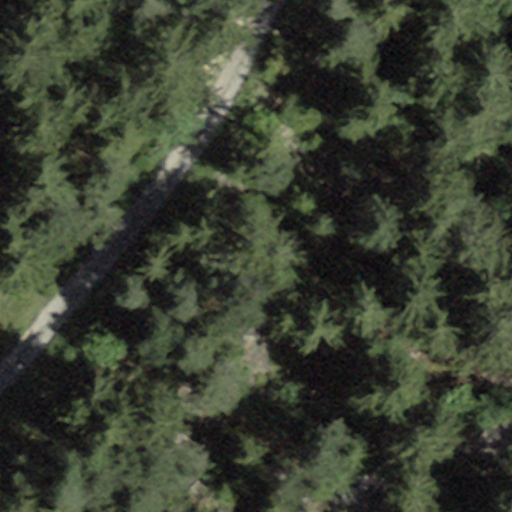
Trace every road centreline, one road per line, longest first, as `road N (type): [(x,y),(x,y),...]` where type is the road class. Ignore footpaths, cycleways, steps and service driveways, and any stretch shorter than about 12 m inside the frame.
road 1 (track): [(0,385),(167,183),(283,0)]
road 2 (track): [(511,417),(377,473),(324,511)]
